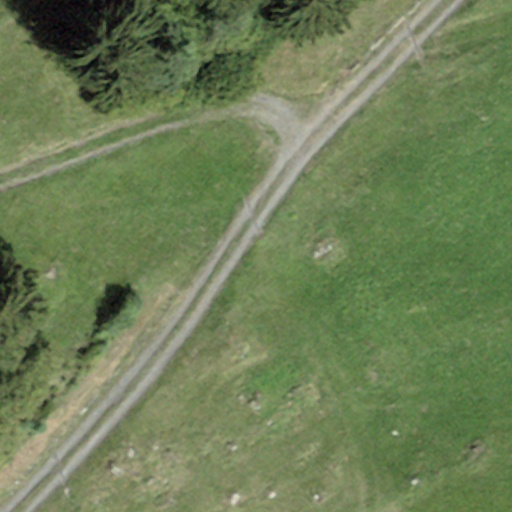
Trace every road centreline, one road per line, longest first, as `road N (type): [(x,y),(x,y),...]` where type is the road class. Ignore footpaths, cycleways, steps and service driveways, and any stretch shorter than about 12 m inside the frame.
road 1 (track): [(2,511),(425,0)]
road 2 (track): [(314,135),(235,108),(175,115),(0,194)]
